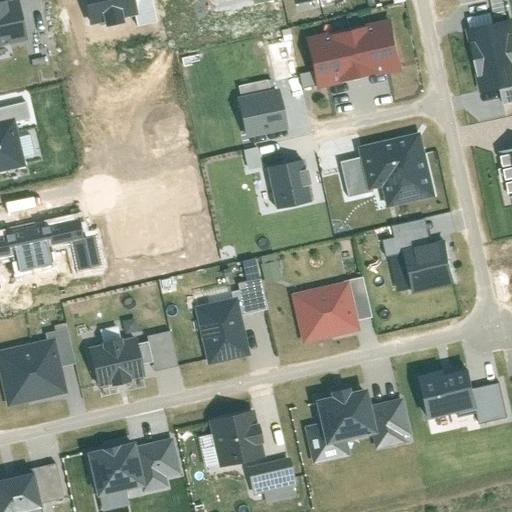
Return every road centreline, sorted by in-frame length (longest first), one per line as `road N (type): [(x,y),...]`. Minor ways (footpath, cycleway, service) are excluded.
road 1 (residential): [(0,439),(500,326),(448,102)]
road 2 (residential): [(309,135),(448,102)]
